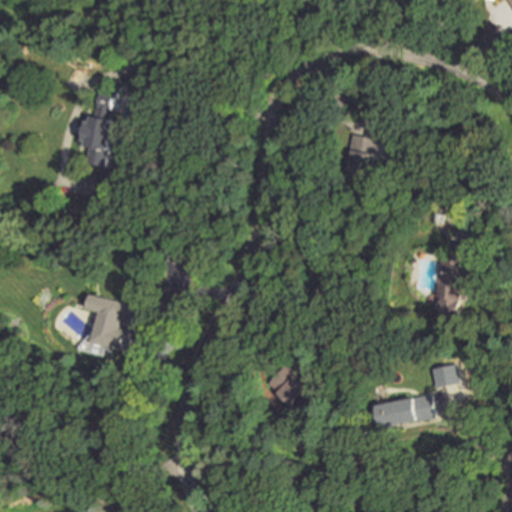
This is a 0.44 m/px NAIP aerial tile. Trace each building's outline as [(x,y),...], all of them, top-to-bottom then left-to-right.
[(102,88),(120,90),(117,106),(115,106),(113,119),(115,120),(109,152),(119,154),(113,196),(94,193),(99,164),(90,163),(93,143),(87,142),(91,120),(95,120),(96,112),(98,113),(102,88)] [(374,179),(350,173),(356,147),(353,146),(356,132),(384,139),(374,179)] [(448,213),(433,211),(434,200),(450,203),(448,213)] [(453,242),(476,244),(475,262),(472,262),(471,274),(466,273),(463,317),(441,315),(442,298),(440,298),(443,259),(451,260),(453,242)] [(182,253),(181,263),(173,262),(174,252),(182,253)] [(143,353),(95,342),(103,310),(97,309),(101,294),(138,303),(135,317),(126,315),(124,327),(148,333),(143,353)] [(328,390),(307,414),(272,382),(288,365),(301,377),(307,371),(328,390)] [(380,404),(436,393),(441,417),(384,428),(380,404)]
